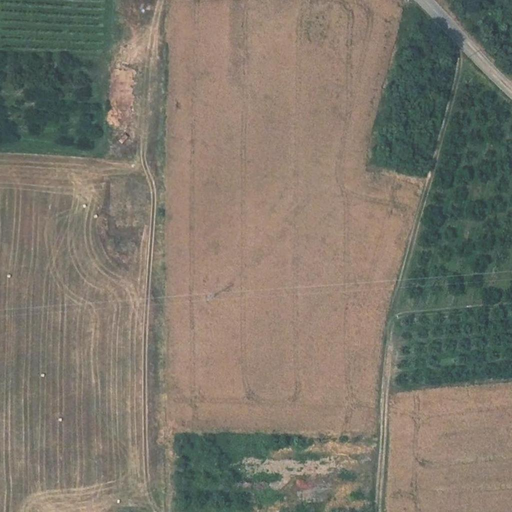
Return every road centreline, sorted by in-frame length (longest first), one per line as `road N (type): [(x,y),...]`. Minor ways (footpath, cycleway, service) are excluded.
road 1 (track): [(377,511),(395,303),(462,42)]
road 2 (tertiary): [(511,90),(424,0)]
